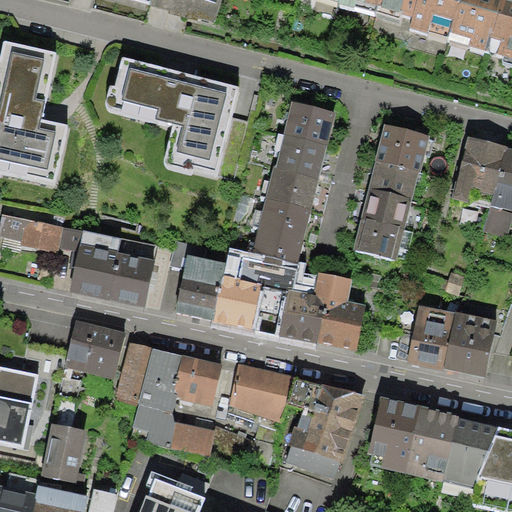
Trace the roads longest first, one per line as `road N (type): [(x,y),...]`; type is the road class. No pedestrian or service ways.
road 1 (residential): [(0,289),(511,399)]
road 2 (residential): [(257,63),(0,1)]
road 3 (residential): [(511,129),(270,66)]
